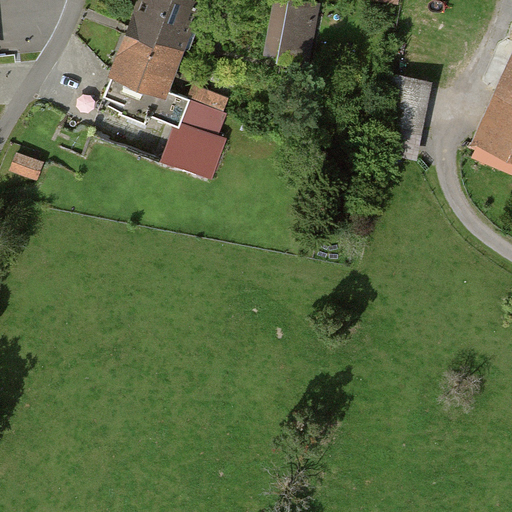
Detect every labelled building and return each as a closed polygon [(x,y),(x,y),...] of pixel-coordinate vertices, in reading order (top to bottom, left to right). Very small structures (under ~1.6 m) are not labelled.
[(193,0),(135,0),(115,53),(167,72),(193,0)] [(311,58),(321,0),(275,0),(266,50),(311,58)] [(511,60),(480,130),(511,144),(511,60)] [(395,70),(380,150),(421,157),(435,77),(395,70)] [(189,92),(165,159),(216,177),(232,132),(223,129),(230,107),(189,92)] [(42,176),(48,158),(19,148),(13,166),(42,176)]
